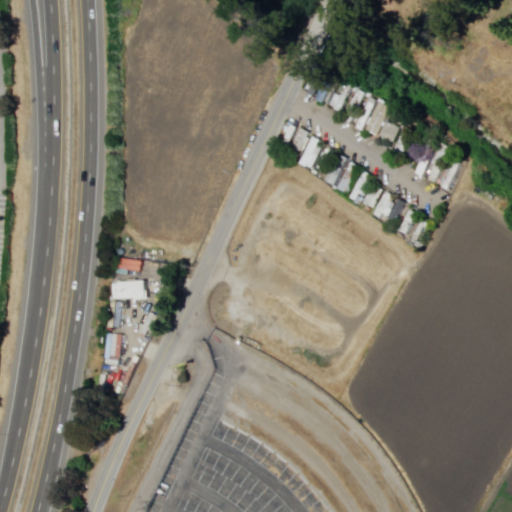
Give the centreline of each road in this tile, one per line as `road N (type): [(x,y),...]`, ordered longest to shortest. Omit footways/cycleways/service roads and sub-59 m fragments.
road 1 (motorway): [(35,511),(64,383),(81,252),(85,0)]
road 2 (motorway): [(47,0),(45,251),(0,498)]
road 3 (residential): [(95,511),(304,63)]
